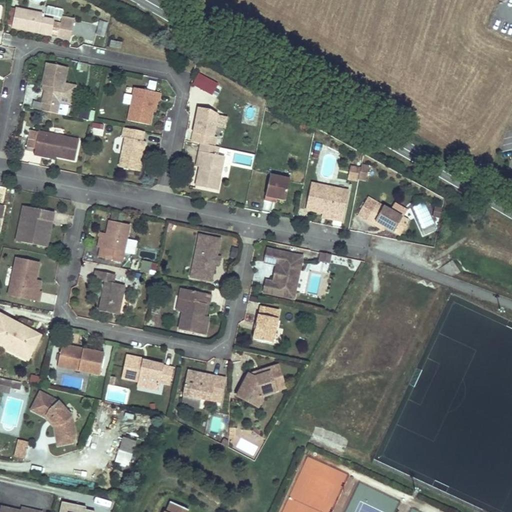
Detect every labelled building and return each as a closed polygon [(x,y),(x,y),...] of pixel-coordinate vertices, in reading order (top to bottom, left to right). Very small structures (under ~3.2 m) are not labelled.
[(44,13),(16,8),(12,27),(41,32),(44,17),(44,13)] [(74,18),(62,16),(60,30),(72,32),(74,18)] [(44,17),(41,32),(52,34),(55,19),(44,17)] [(109,22),(101,20),(97,34),(105,37),(109,22)] [(122,42),(111,40),(110,46),(120,48),(122,42)] [(72,67),(49,63),(45,86),(49,87),(47,104),(49,104),(48,110),(62,112),(63,106),(66,106),(72,67)] [(200,73),(193,84),(212,95),(218,84),(200,73)] [(131,83),(127,116),(150,120),(154,93),(157,93),(158,86),(131,83)] [(93,117),(95,107),(85,106),(84,115),(93,117)] [(217,113),(209,109),(198,107),(192,141),(200,142),(215,145),(216,136),(213,135),(217,115),(217,113)] [(226,117),(217,115),(215,126),(225,128),(226,117)] [(145,126),(122,122),(120,132),(125,133),(123,147),(120,165),(142,168),(145,151),(139,150),(140,145),(146,146),(148,137),(143,136),(145,126)] [(39,151),(42,132),(34,131),(31,150),(39,151)] [(120,132),(118,131),(115,146),(123,147),(125,133),(120,132)] [(84,138),(42,132),(39,151),(38,157),(49,159),(50,153),(62,155),(81,157),(84,138)] [(215,145),(200,142),(199,152),(203,153),(200,169),(197,186),(218,190),(224,156),(220,155),(213,154),(215,145)] [(361,167),(359,179),(366,180),(368,165),(361,164),(361,167)] [(361,167),(351,165),(348,179),(358,181),(359,179),(361,167)] [(269,174),(264,204),(272,205),(273,199),(279,200),(285,201),(289,177),(269,174)] [(311,182),(306,209),(324,212),(324,209),(329,209),(329,213),(336,214),(335,219),(345,220),(350,189),(311,182)] [(401,235),(410,220),(403,216),(391,209),(366,195),(355,213),(372,223),(374,219),(385,226),(401,235)] [(395,203),(391,209),(403,216),(407,210),(395,203)] [(21,216),(26,217),(21,242),(46,248),(54,213),(23,206),(21,216)] [(336,214),(329,213),(329,209),(324,209),(324,212),(323,217),(335,219),(336,214)] [(444,210),(438,209),(435,218),(442,220),(444,210)] [(26,217),(21,216),(16,241),(21,242),(26,217)] [(374,219),(372,223),(382,229),(385,226),(374,219)] [(103,250),(100,249),(98,258),(123,263),(130,226),(109,221),(106,235),(103,250)] [(106,235),(100,234),(97,249),(100,249),(103,250),(106,235)] [(217,252),(220,238),(200,234),(193,266),(201,267),(199,278),(212,281),(216,261),(217,252)] [(303,256),(268,249),(266,263),(276,264),(281,265),(280,271),(282,274),(282,278),(278,281),(278,283),(273,282),(267,281),(265,290),(296,296),(297,288),(293,283),(296,269),(301,267),(303,256)] [(224,253),(217,252),(216,261),(222,262),(224,253)] [(329,255),(319,253),(317,261),(328,263),(329,255)] [(35,278),(39,261),(17,256),(9,293),(38,299),(40,290),(38,290),(33,288),(35,278)] [(134,259),(133,270),(150,272),(151,260),(134,259)] [(451,278),(460,271),(452,260),(443,267),(451,278)] [(282,274),(280,271),(281,265),(276,264),(273,282),(278,283),(278,281),(282,278),(282,274)] [(193,266),(191,277),(199,278),(201,267),(193,266)] [(297,288),(301,267),(296,269),(293,283),(297,288)] [(118,315),(124,286),(115,283),(116,275),(99,272),(97,280),(106,283),(104,290),(108,290),(106,295),(103,295),(100,311),(118,315)] [(212,296),(180,289),(179,296),(183,302),(181,312),(184,313),(180,330),(205,335),(209,319),(205,318),(200,317),(202,311),(204,311),(206,302),(209,303),(210,303),(212,296)] [(205,318),(209,303),(206,302),(204,311),(202,311),(200,317),(205,318)] [(280,309),(261,305),(254,341),(273,345),(280,309)] [(12,328),(11,320),(1,314),(0,315),(0,341),(1,340),(28,355),(39,336),(27,329),(20,332),(12,328)] [(27,329),(11,320),(12,328),(20,332),(27,329)] [(0,341),(0,345),(25,360),(28,355),(1,340),(0,341)] [(85,352),(78,351),(79,347),(63,343),(59,360),(70,363),(68,368),(100,375),(105,353),(86,348),(85,352)] [(143,358),(127,355),(122,380),(139,383),(139,386),(146,388),(150,384),(160,386),(160,382),(167,384),(170,368),(142,363),(143,358)] [(282,377),(278,364),(260,369),(262,374),(249,378),(240,399),(260,408),(264,398),(263,395),(275,391),(271,380),(282,377)] [(262,374),(260,369),(251,371),(249,378),(262,374)] [(224,389),(215,387),(217,376),(208,375),(207,378),(197,376),(198,372),(189,370),(183,395),(212,401),(221,403),(224,389)] [(40,376),(32,375),(30,382),(39,384),(40,376)] [(226,378),(217,376),(215,387),(224,389),(226,378)] [(0,389),(10,392),(11,387),(12,381),(0,377),(0,389)] [(285,388),(282,377),(271,380),(275,391),(285,388)] [(21,389),(22,383),(12,381),(11,387),(21,389)] [(146,388),(139,386),(138,389),(158,393),(160,386),(150,384),(146,388)] [(59,399),(58,401),(40,391),(31,409),(45,416),(47,414),(50,416),(53,420),(54,420),(53,421),(54,426),(57,445),(72,442),(75,433),(71,416),(73,414),(59,399)] [(53,420),(50,416),(47,414),(45,416),(54,426),(53,421),(54,420),(53,420)] [(137,441),(123,437),(116,462),(130,466),(137,441)] [(29,442),(18,439),(14,457),(25,460),(29,442)] [(187,511),(188,509),(171,501),(165,511),(187,511)] [(61,503),(59,511),(85,511),(86,509),(61,503)]
